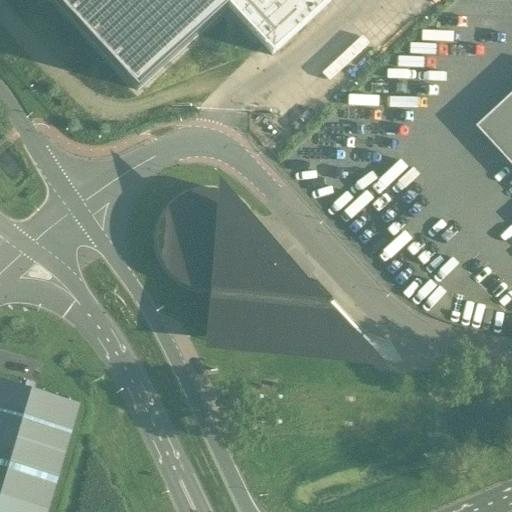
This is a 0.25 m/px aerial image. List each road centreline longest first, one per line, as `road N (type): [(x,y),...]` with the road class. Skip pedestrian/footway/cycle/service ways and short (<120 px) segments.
road 1 (unclassified): [(82,205),(162,147),(220,146),(277,186),(373,302),(414,338),(493,365),(511,361)]
road 2 (tertiary): [(246,511),(150,313),(82,205)]
road 3 (unknown): [(511,53),(464,103),(437,187),(445,221),(467,256),(511,274)]
road 4 (tertiary): [(75,296),(177,476)]
road 5 (tertiary): [(82,205),(0,94)]
